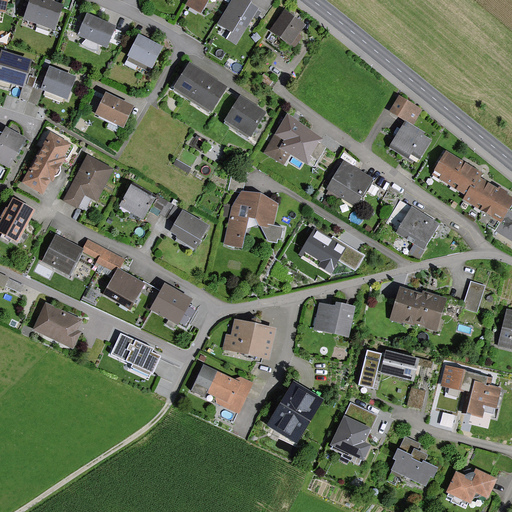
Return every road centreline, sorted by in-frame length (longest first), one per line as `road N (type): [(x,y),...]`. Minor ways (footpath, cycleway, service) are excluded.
road 1 (residential): [(278,88),(468,224),(488,254)]
road 2 (secondary): [(312,0),(511,161)]
road 3 (residential): [(0,270),(190,359)]
road 4 (residential): [(55,215),(228,310)]
road 5 (residential): [(411,268),(228,310)]
road 6 (track): [(169,403),(149,425),(19,511)]
road 7 (residential): [(258,176),(411,268)]
road 8 (residential): [(393,415),(511,451)]
